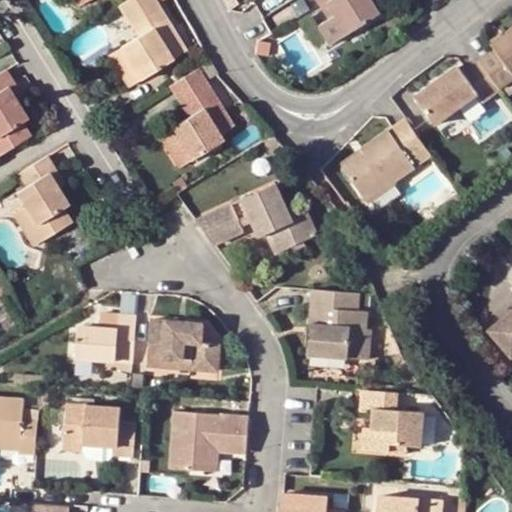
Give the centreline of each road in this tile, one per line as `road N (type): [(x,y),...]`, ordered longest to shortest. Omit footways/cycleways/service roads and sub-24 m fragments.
road 1 (residential): [(201,0),(273,106),(321,116),(343,111),(490,0)]
road 2 (residential): [(265,511),(272,386),(249,320),(197,267),(149,262)]
road 3 (residential): [(511,401),(461,346),(445,285),(458,250),(511,202)]
road 4 (residential): [(73,126),(0,2)]
